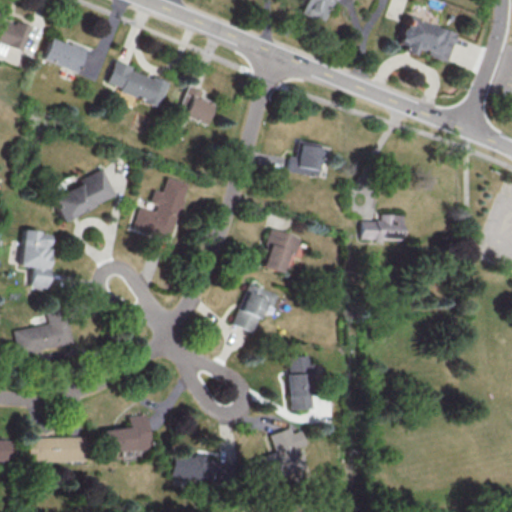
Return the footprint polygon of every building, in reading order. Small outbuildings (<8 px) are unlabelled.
[(341,0),(339,7),(332,5),(327,26),(302,19),(307,0),(341,0)] [(457,32),(445,64),(396,46),(408,14),(457,32)] [(27,27),(0,16),(0,42),(19,50),(27,27)] [(38,59),(74,72),(83,49),(46,35),(38,59)] [(165,81),(110,61),(102,85),(156,105),(165,81)] [(199,90),(184,85),(174,113),(205,125),(212,104),(196,98),(199,90)] [(315,174),(317,142),(292,141),(291,155),(285,155),(284,172),(315,174)] [(57,219),(111,196),(99,168),(75,178),(77,184),(48,196),(57,219)] [(129,227),(169,238),(185,182),(163,176),(158,191),(150,189),(145,206),(136,204),(129,227)] [(399,213),(373,213),(373,219),(357,219),(356,237),(398,239),(399,213)] [(258,265),(278,272),(285,252),(291,254),(297,238),(267,227),(261,244),(265,245),(258,265)] [(26,285),(42,287),(47,232),(18,229),(15,265),(28,266),(26,285)] [(228,324),(249,332),(258,308),(267,312),(274,294),(244,282),(228,324)] [(9,326),(14,354),(70,344),(65,317),(9,326)] [(284,408),(307,408),(307,362),(304,362),(304,355),(284,354),(284,408)] [(102,451),(145,448),(143,414),(125,415),(125,426),(101,428),(102,451)] [(270,451),(245,459),(254,486),(297,472),(294,462),(298,461),(293,446),(301,443),(297,431),(288,434),(285,426),(264,433),(270,451)] [(82,435),(26,436),(27,461),(82,460),(82,435)] [(168,477),(213,482),(215,458),(171,454),(168,477)]
